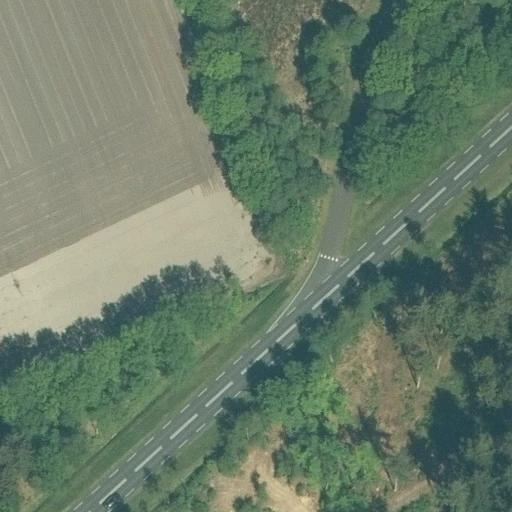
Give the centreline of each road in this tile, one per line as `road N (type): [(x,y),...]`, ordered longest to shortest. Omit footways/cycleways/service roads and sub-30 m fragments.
road 1 (primary): [(309,311),(90,511)]
road 2 (primary): [(309,311),(511,128)]
road 3 (track): [(511,445),(410,511)]
